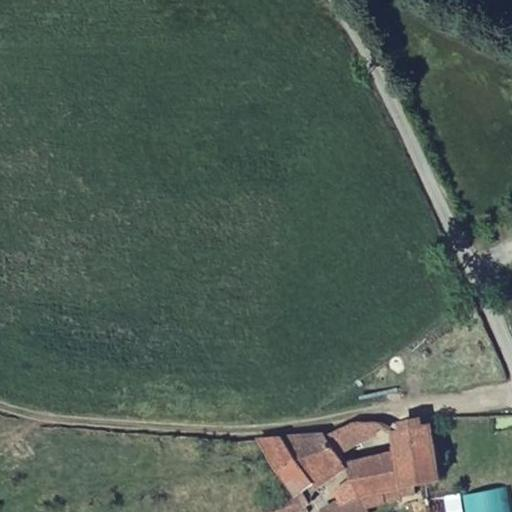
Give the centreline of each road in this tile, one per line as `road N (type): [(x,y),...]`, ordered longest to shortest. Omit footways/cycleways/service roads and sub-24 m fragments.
road 1 (track): [(0,407),(47,420),(233,429),(511,404)]
road 2 (unclassified): [(511,356),(364,37),(337,0)]
